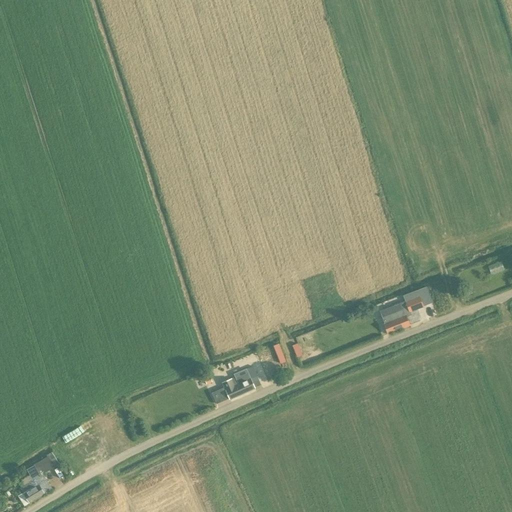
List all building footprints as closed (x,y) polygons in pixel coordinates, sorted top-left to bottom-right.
[(501,260),(488,266),(492,275),(505,270),(501,260)] [(441,282),(428,287),(435,306),(448,302),(441,282)] [(381,317),(384,324),(383,324),(387,334),(409,324),(406,316),(411,314),(410,312),(423,307),(423,306),(433,302),(431,297),(426,286),(402,295),(405,301),(399,303),(401,309),(381,317)] [(316,329),(296,336),(303,355),(309,353),(311,357),(325,352),(316,329)] [(298,342),(292,344),(296,356),(302,354),(298,342)] [(285,361),(279,343),(273,345),(280,363),(285,361)] [(231,379),(222,383),(225,390),(229,399),(254,388),(254,387),(260,385),(257,376),(253,366),(237,372),(238,375),(231,378),(231,379)] [(212,382),(209,374),(203,376),(199,378),(200,380),(201,382),(205,381),(207,385),(212,382)] [(52,452),(46,455),(47,456),(33,464),(34,465),(27,469),(33,479),(20,488),(23,493),(18,497),(24,506),(52,489),(47,480),(42,474),(59,464),(52,452)]
